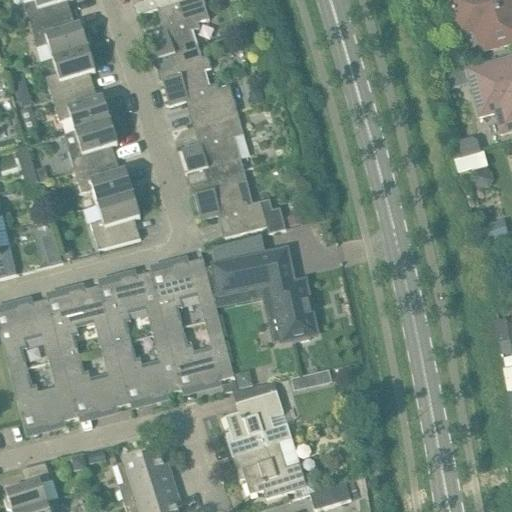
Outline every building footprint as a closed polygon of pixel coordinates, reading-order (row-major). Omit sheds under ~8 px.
[(72,0),(33,0),(35,4),(23,8),(30,29),(66,18),(62,5),(73,2),(72,0)] [(159,12),(193,0),(150,0),(134,6),(138,17),(158,10),(159,12)] [(202,0),(193,0),(159,12),(166,33),(147,39),(155,63),(170,58),(174,69),(208,59),(207,59),(202,60),(198,48),(194,49),(189,34),(199,31),(198,26),(209,22),(202,0)] [(448,0),(456,27),(463,31),(474,28),(481,54),(511,45),(511,6),(510,0),(448,0)] [(66,18),(30,29),(37,51),(49,48),(53,62),(88,51),(81,28),(70,31),(66,18)] [(46,80),(52,102),(89,91),(85,78),(96,75),(88,51),(53,62),(58,77),(46,80)] [(468,70),(466,70),(480,119),(495,115),(497,115),(502,136),(511,133),(511,57),(492,63),(468,70)] [(208,59),(174,69),(177,80),(162,84),(169,109),(188,104),(194,125),(237,113),(230,88),(218,92),(216,87),(206,89),(202,74),(211,72),(208,59)] [(459,71),(447,75),(451,91),(463,88),(459,71)] [(71,120),(75,135),(111,124),(104,101),(93,104),(89,91),(52,102),(59,124),(71,120)] [(261,93),(249,96),(253,108),(264,104),(261,93)] [(237,113),(194,125),(200,147),(181,152),(188,177),(204,173),(206,183),(244,173),(240,161),(238,162),(232,141),(244,138),(237,113)] [(68,153),(75,175),(111,164),(107,151),(118,148),(111,124),(75,135),(80,150),(68,153)] [(483,153),(478,134),(465,138),(470,156),(483,153)] [(111,164),(75,175),(81,197),(93,193),(98,208),(133,197),(126,174),(115,177),(111,164)] [(244,173),(206,183),(209,194),(194,198),(200,223),(219,218),(225,241),(267,230),(268,237),(285,232),(280,211),(272,213),(269,202),(250,207),(249,202),(242,204),(238,189),(247,186),(244,173)] [(27,189),(39,186),(36,175),(24,178),(27,189)] [(140,221),(133,197),(98,208),(102,223),(90,226),(98,253),(140,242),(140,241),(135,242),(130,224),(140,221)] [(296,218),(287,220),(289,228),(297,226),(302,225),(300,217),(296,218)] [(489,227),(488,227),(492,243),(493,242),(508,239),(503,223),(489,227)] [(0,274),(15,271),(10,251),(10,248),(0,250),(0,274)] [(46,256),(49,268),(61,264),(58,253),(46,256)] [(293,282),(287,254),(254,261),(215,270),(221,297),(261,289),(273,343),(281,341),(282,344),(296,341),(297,345),(310,342),(310,338),(316,337),(304,285),(292,288),(291,282),(293,282)] [(154,290),(166,335),(183,330),(178,312),(182,311),(180,305),(198,300),(204,325),(218,321),(203,262),(185,266),(185,265),(170,269),(172,276),(165,277),(165,276),(164,277),(166,286),(154,290)] [(152,338),(166,335),(154,290),(150,276),(133,280),(133,278),(118,282),(120,289),(114,291),(113,290),(112,290),(115,300),(102,303),(114,349),(131,344),(126,325),(130,324),(128,318),(146,314),(152,338)] [(62,362),(79,358),(74,339),(78,338),(76,332),(94,328),(100,352),(114,349),(102,303),(99,289),(82,294),(81,292),(67,296),(69,303),(62,305),(62,304),(60,304),(63,314),(51,317),(62,362)] [(49,366),(62,362),(51,317),(47,303),(30,308),(29,306),(15,310),(17,317),(10,319),(10,318),(9,318),(11,328),(0,330),(0,332),(11,376),(28,371),(23,353),(26,352),(25,346),(42,341),(49,366)] [(183,330),(166,335),(178,380),(190,377),(193,387),(194,386),(193,385),(200,383),(202,391),(216,387),(216,385),(234,380),(218,321),(204,325),(211,350),(194,354),(192,348),(188,349),(183,330)] [(498,345),(509,343),(505,321),(499,322),(496,323),(494,323),(498,345)] [(178,380),(166,335),(152,338),(159,364),(142,368),(140,362),(136,363),(131,344),(114,349),(126,394),(138,390),(141,400),(142,400),(142,399),(148,397),(150,404),(165,400),(164,399),(182,394),(178,380)] [(511,364),(511,357),(509,343),(498,345),(502,367),(511,364)] [(114,349),(100,352),(107,378),(90,382),(88,375),(84,376),(79,358),(62,362),(74,407),(87,404),(89,414),(90,413),(90,412),(97,410),(99,418),(113,414),(113,412),(130,408),(126,394),(114,349)] [(62,362),(49,366),(55,391),(38,396),(36,389),(32,390),(28,371),(11,376),(23,421),(35,418),(37,427),(39,427),(38,426),(45,424),(47,431),(61,428),(61,426),(78,421),(74,407),(62,362)] [(503,373),(508,396),(511,394),(511,368),(503,371),(503,373)] [(329,372),(313,376),(315,383),(322,388),(332,385),(329,372)] [(243,376),(234,378),(238,392),(252,389),(250,380),(243,376)] [(235,383),(223,390),(224,396),(237,393),(235,383)] [(233,445),(237,458),(291,441),(287,427),(274,431),(270,421),(284,416),(276,393),(236,406),(238,415),(225,419),(230,435),(226,437),(229,446),(233,445)] [(292,442),(291,441),(237,458),(242,472),(237,473),(240,482),(245,481),(250,497),(263,493),(266,502),(307,489),(299,466),(286,470),(278,446),(292,442)] [(102,454),(89,457),(90,466),(104,463),(102,454)] [(123,504),(175,487),(168,466),(163,467),(159,454),(117,467),(123,487),(118,488),(123,504)] [(11,511),(28,511),(48,506),(41,484),(50,481),(46,466),(21,472),(26,489),(6,495),(11,511)] [(323,479),(312,483),(315,494),(327,491),(323,479)] [(315,494),(315,495),(309,496),(314,511),(319,511),(351,502),(345,485),(327,491),(315,494)] [(182,508),(175,487),(123,504),(125,511),(177,511),(176,510),(182,508)]
